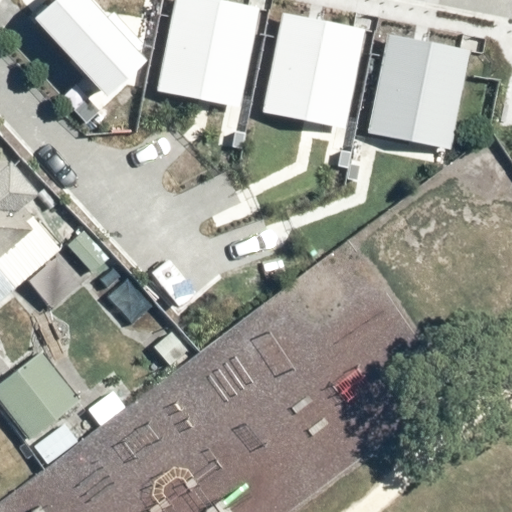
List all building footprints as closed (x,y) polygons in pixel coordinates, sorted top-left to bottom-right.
[(38,0),(20,18),(104,109),(156,61),(99,0),(38,0)] [(231,0),(173,0),(157,94),(240,109),(259,5),(231,0)] [(283,11),(263,111),(349,127),(368,27),(283,11)] [(472,51),(386,34),(366,134),(452,151),(472,51)] [(20,205),(36,192),(10,161),(4,166),(0,161),(0,296),(21,280),(49,314),(79,289),(50,253),(56,248),(20,205)] [(161,231),(108,187),(85,213),(139,258),(161,231)] [(110,257),(84,226),(63,244),(89,275),(110,257)] [(109,268),(87,287),(125,331),(147,312),(109,268)] [(0,383),(0,407),(28,442),(78,402),(39,352),(0,383)]
